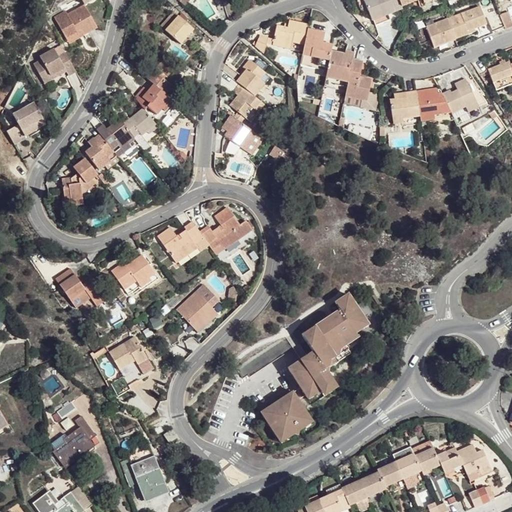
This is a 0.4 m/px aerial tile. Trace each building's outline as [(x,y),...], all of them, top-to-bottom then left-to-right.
[(101,19),(89,0),(79,0),(72,4),(70,1),(59,7),(70,30),(85,21),(88,27),(101,19)] [(364,0),(366,5),(371,15),(387,9),(401,3),(399,0),(364,0)] [(481,3),(448,15),(455,35),(469,30),(468,27),(478,24),(487,21),(481,3)] [(511,17),(508,8),(500,11),(505,23),(505,25),(511,22),(511,17)] [(499,11),(487,15),(492,28),(505,23),(500,11),(499,11)] [(448,15),(426,22),(433,44),(444,40),(455,36),(455,35),(448,15)] [(306,24),(306,19),(286,16),(285,23),(280,23),(274,22),(271,41),(289,44),(290,38),(303,39),(306,24)] [(179,18),(166,32),(182,47),(196,33),(179,18)] [(73,35),(88,27),(85,21),(70,30),(73,35)] [(306,24),(303,39),(302,46),(302,50),(319,52),(318,60),(329,61),(331,44),(320,43),(321,37),(322,32),(323,26),(306,24)] [(417,29),(420,37),(428,35),(425,26),(417,29)] [(257,33),(255,41),(263,48),(268,32),(264,32),(257,33)] [(303,39),(290,38),(289,44),(302,46),(303,39)] [(78,62),(66,43),(58,47),(54,40),(40,48),(41,51),(33,55),(45,75),(53,70),(52,66),(65,59),(67,63),(70,67),(78,62)] [(344,46),(331,44),(329,61),(328,64),(327,70),(348,74),(352,51),(353,44),(349,44),(344,43),(344,46)] [(362,53),(352,51),(348,74),(347,79),(346,88),(362,91),(368,92),(372,70),(363,68),(362,70),(359,69),(359,68),(361,60),(362,53)] [(160,55),(149,66),(155,73),(165,81),(172,75),(175,77),(185,66),(181,62),(176,58),(174,61),(169,64),(165,60),(160,55)] [(247,59),(244,63),(247,65),(242,71),(237,77),(239,79),(254,92),(265,79),(260,75),(266,68),(250,55),(247,59)] [(511,56),(511,57),(491,64),(498,85),(511,80),(511,56)] [(53,70),(67,63),(65,59),(52,66),(53,70)] [(244,63),(239,69),(242,71),(247,65),(244,63)] [(189,70),(185,66),(175,77),(179,81),(189,70)] [(271,72),(266,68),(260,75),(265,79),(271,72)] [(142,78),(137,84),(146,96),(148,94),(156,102),(159,99),(162,96),(159,93),(168,84),(165,81),(155,73),(146,83),(142,78)] [(172,75),(165,81),(168,84),(175,77),(172,75)] [(457,87),(447,91),(447,92),(443,94),(451,108),(451,110),(467,104),(466,104),(476,100),(474,98),(468,80),(466,76),(460,78),(455,80),(457,87)] [(474,77),(468,80),(474,98),(482,94),(476,86),(479,84),(474,77)] [(254,92),(239,79),(235,84),(240,88),(236,93),(231,98),(239,105),(246,110),(251,115),(264,100),(254,92)] [(174,90),(168,84),(159,93),(162,96),(164,99),(174,90)] [(422,87),(416,88),(420,111),(433,109),(434,111),(451,108),(443,94),(443,92),(441,89),(436,90),(428,92),(427,86),(422,87)] [(362,91),(346,88),(344,96),(361,99),(362,91)] [(395,97),(390,98),(393,115),(403,113),(403,115),(420,112),(420,111),(416,88),(410,89),(405,90),(405,95),(395,97)] [(18,115),(7,121),(18,140),(25,136),(20,128),(25,126),(47,114),(35,94),(13,105),(18,115)] [(466,104),(467,104),(469,112),(481,108),(480,106),(487,103),(482,94),(474,98),(476,100),(466,104)] [(134,109),(128,114),(137,126),(144,122),(146,125),(153,120),(159,115),(149,101),(135,111),(134,109)] [(233,112),(240,117),(246,110),(239,105),(233,112)] [(105,117),(102,120),(105,124),(118,141),(122,147),(129,141),(125,136),(138,127),(137,126),(128,114),(125,109),(112,119),(109,115),(105,117)] [(433,109),(420,111),(420,112),(421,118),(435,115),(434,111),(433,109)] [(232,112),(224,124),(227,126),(230,128),(227,132),(248,146),(259,130),(240,117),(233,112),(232,112)] [(50,119),(47,114),(25,126),(28,132),(50,119)] [(146,125),(144,122),(137,126),(138,127),(142,132),(147,139),(153,134),(146,125)] [(118,141),(105,124),(99,128),(94,132),(97,137),(90,142),(102,159),(108,155),(115,151),(112,146),(118,141)] [(138,127),(125,136),(129,141),(142,132),(138,127)] [(265,135),(259,130),(248,146),(254,151),(265,135)] [(122,147),(118,141),(112,146),(115,151),(108,155),(112,159),(124,150),(122,147)] [(96,158),(87,146),(80,151),(82,155),(74,159),(75,163),(70,163),(70,168),(70,173),(75,174),(83,174),(83,169),(83,166),(92,160),(96,158)] [(92,160),(83,166),(83,169),(94,163),(92,160)] [(209,221),(200,226),(204,232),(211,243),(219,238),(223,245),(238,236),(253,227),(252,225),(248,219),(247,218),(241,221),(229,203),(216,212),(222,221),(213,226),(209,221)] [(165,224),(158,229),(175,256),(198,242),(195,237),(204,232),(200,226),(194,216),(185,221),(187,223),(177,230),(171,220),(165,224)] [(219,238),(211,243),(215,249),(223,245),(219,238)] [(123,256),(110,265),(123,284),(135,275),(138,279),(154,267),(141,249),(134,253),(128,258),(130,260),(127,262),(125,260),(123,256)] [(95,304),(95,301),(91,296),(101,289),(89,270),(82,274),(84,277),(81,279),(79,276),(70,262),(62,267),(54,273),(74,302),(76,300),(81,308),(84,306),(95,304)] [(206,280),(176,304),(194,325),(208,314),(211,317),(214,314),(218,311),(209,301),(206,297),(214,291),(206,280)] [(101,289),(91,296),(95,301),(104,294),(101,289)] [(363,315),(346,289),(333,297),(338,305),(300,329),(296,324),(231,362),(238,374),(302,334),(310,347),(285,363),(305,395),(316,387),(319,392),(334,381),(324,365),(347,349),(342,341),(357,332),(353,326),(352,322),(363,315)] [(127,293),(127,295),(126,296),(127,298),(128,300),(129,301),(131,301),(133,301),(135,300),(136,299),(137,297),(136,295),(136,293),(134,292),(133,291),(131,291),(129,292),(127,293)] [(214,291),(206,297),(209,301),(217,295),(214,291)] [(208,314),(194,325),(196,328),(211,317),(208,314)] [(132,330),(123,336),(126,339),(135,333),(132,330)] [(123,336),(108,345),(122,369),(108,377),(115,387),(128,379),(139,372),(138,370),(152,361),(146,351),(135,333),(126,339),(123,336)] [(454,335),(445,341),(451,349),(459,342),(454,335)] [(104,340),(92,348),(94,350),(106,343),(104,340)] [(238,374),(231,362),(229,363),(236,375),(238,374)] [(115,387),(117,391),(142,375),(139,372),(128,379),(115,387)] [(256,404),(277,435),(306,414),(302,407),(287,385),(256,404)] [(80,414),(75,406),(59,416),(65,424),(80,414)] [(97,440),(84,420),(78,424),(82,432),(69,440),(71,444),(53,455),(64,471),(73,466),(82,461),(80,457),(93,449),(90,445),(97,440)] [(172,429),(165,433),(170,441),(177,436),(172,429)] [(408,444),(410,449),(411,451),(429,442),(426,436),(408,444)] [(411,451),(418,466),(418,469),(427,465),(437,461),(433,452),(429,442),(411,451)] [(468,443),(453,448),(458,461),(463,471),(473,466),(475,472),(487,467),(478,447),(471,450),(468,443)] [(452,445),(433,452),(437,461),(440,469),(449,465),(458,461),(453,448),(452,445)] [(410,449),(392,456),(399,474),(418,466),(411,451),(410,449)] [(371,465),(372,467),(379,483),(389,479),(399,474),(392,456),(371,465)] [(165,501),(155,466),(130,474),(141,509),(153,505),(165,501)] [(355,475),(363,492),(371,489),(380,485),(379,483),(372,467),(355,475)] [(337,483),(338,486),(344,501),(353,496),(363,492),(355,475),(337,483)] [(486,498),(489,497),(485,490),(482,482),(473,486),(480,501),(486,498)] [(316,495),(322,511),(325,511),(334,508),(345,503),(344,501),(338,486),(316,495)] [(471,504),(480,501),(473,486),(464,489),(471,504)] [(78,494),(70,499),(60,506),(63,511),(78,511),(76,509),(84,503),(78,494)] [(322,511),(316,495),(292,506),(294,511),(322,511)] [(33,511),(52,511),(56,509),(48,498),(32,509),(33,511)] [(436,511),(445,511),(440,500),(433,503),(436,511)] [(436,511),(433,503),(424,507),(426,511),(436,511)]
